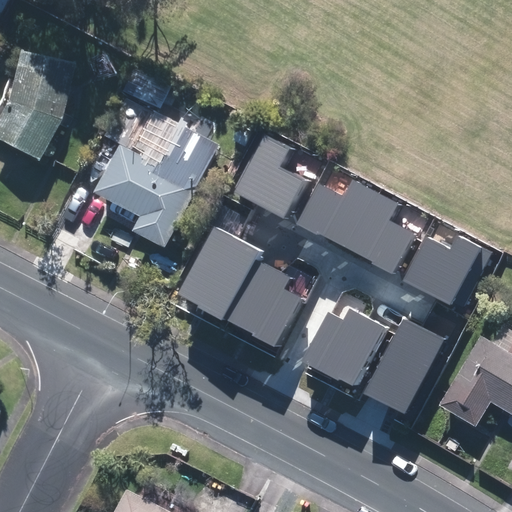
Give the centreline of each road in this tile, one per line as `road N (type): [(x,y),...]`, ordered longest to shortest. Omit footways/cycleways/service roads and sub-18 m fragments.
road 1 (residential): [(103,346),(421,511)]
road 2 (residential): [(19,511),(103,346)]
